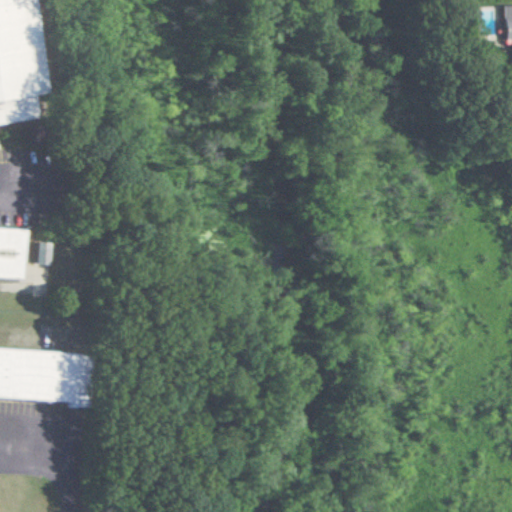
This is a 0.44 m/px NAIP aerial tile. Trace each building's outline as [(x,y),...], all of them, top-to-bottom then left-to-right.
[(0,113),(20,112),(35,87),(24,81),(20,89),(18,69),(17,69),(20,68),(27,75),(19,0),(1,0),(3,13),(0,12),(0,113)] [(511,14),(511,15),(510,6),(493,6),(493,41),(501,41),(501,48),(511,48),(511,63),(511,62),(511,14)] [(0,277),(14,278),(16,229),(0,227),(0,277)] [(41,264),(42,242),(29,242),(28,264),(41,264)] [(0,397),(74,402),(77,353),(0,348),(0,397)]
